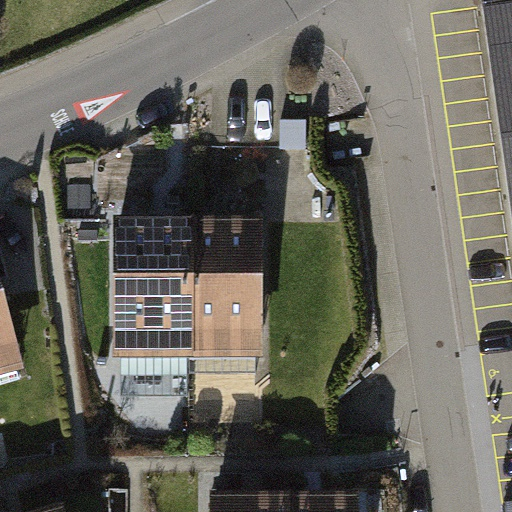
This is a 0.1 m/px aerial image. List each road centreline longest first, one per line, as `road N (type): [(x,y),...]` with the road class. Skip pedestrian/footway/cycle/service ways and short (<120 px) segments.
road 1 (residential): [(360,0),(391,56),(456,511)]
road 2 (tertiary): [(264,1),(0,132)]
